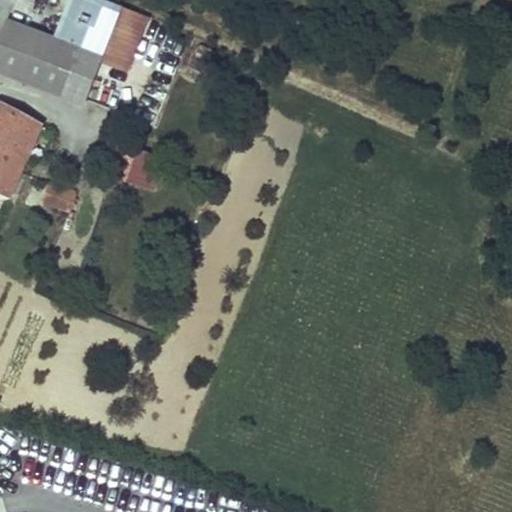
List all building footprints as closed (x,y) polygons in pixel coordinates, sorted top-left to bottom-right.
[(118,8),(98,0),(65,0),(51,39),(98,57),(118,8)] [(142,18),(118,8),(98,57),(123,67),(142,18)] [(5,20),(0,32),(0,73),(80,104),(98,57),(51,39),(5,20)] [(0,195),(9,200),(39,131),(0,109),(0,195)] [(136,151),(105,141),(101,152),(117,158),(111,176),(126,181),(136,151)] [(49,184),(43,204),(68,212),(74,193),(49,184)]
